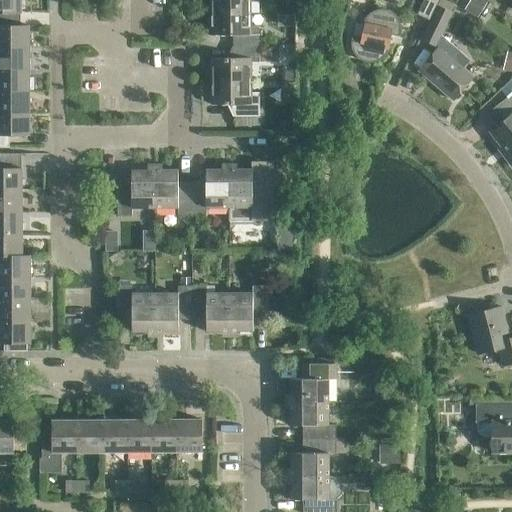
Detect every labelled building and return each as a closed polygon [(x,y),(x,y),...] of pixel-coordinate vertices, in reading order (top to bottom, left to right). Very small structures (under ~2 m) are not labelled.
[(0,0),(0,26),(9,26),(21,26),(20,0),(0,0)] [(211,0),(212,14),(250,13),(250,2),(259,2),(258,0),(211,0)] [(423,0),(416,15),(429,21),(439,0),(423,0)] [(437,6),(430,21),(421,39),(436,46),(438,48),(418,71),(452,100),(472,77),(454,61),(459,54),(440,38),(452,14),(437,6)] [(361,26),(361,29),(362,29),(361,37),(352,35),(351,38),(350,40),(350,43),(350,45),(351,48),(352,50),(353,52),(354,54),(355,56),(357,58),(359,59),(361,61),(364,61),(366,62),(368,63),(371,63),(373,62),(376,62),(378,61),(380,60),(382,58),(384,57),(386,55),(387,53),(388,51),(389,48),(390,46),(390,44),(389,43),(391,35),(400,37),(400,34),(401,32),(401,29),(401,27),(400,25),(400,22),(399,20),(397,18),(396,16),(394,14),(392,13),(390,12),(388,11),(385,10),(383,10),(380,10),(378,10),(375,10),(373,11),(371,12),(369,14),(367,15),(365,17),(364,19),(363,21),(362,24),(361,26)] [(250,13),(212,14),(212,36),(233,36),(233,46),(259,46),(259,26),(250,26),(250,13)] [(9,26),(0,26),(0,47),(29,48),(29,26),(21,26),(9,26)] [(259,46),(233,46),(233,59),(212,59),(212,83),(251,83),(250,63),(259,62),(259,46)] [(0,69),(29,69),(29,48),(0,47),(0,69)] [(511,52),(508,52),(503,71),(511,72),(511,52)] [(0,69),(0,91),(29,92),(29,90),(33,90),(33,78),(29,78),(29,69),(0,69)] [(251,83),(212,83),(212,105),(233,105),(233,117),(259,117),(259,93),(251,93),(251,83)] [(0,113),(29,113),(29,92),(0,91),(0,113)] [(489,132),(511,160),(511,93),(486,114),(496,127),(489,132)] [(29,135),(29,113),(0,113),(0,147),(10,148),(9,135),(29,135)] [(0,191),(21,191),(21,154),(0,154),(0,191)] [(247,170),(229,170),(230,221),(274,221),(274,162),(247,162),(247,170)] [(230,221),(229,170),(206,170),(206,183),(191,183),(191,216),(206,216),(206,207),(228,208),(228,221),(230,221)] [(132,208),(154,208),(154,171),(132,171),(132,183),(117,183),(117,216),(132,216),(132,208)] [(178,216),(191,216),(191,183),(178,183),(178,171),(154,171),(154,208),(178,208),(178,216)] [(21,191),(0,191),(0,212),(21,212),(21,191)] [(21,212),(0,212),(0,234),(21,235),(21,212)] [(21,235),(0,234),(0,256),(29,257),(29,256),(22,256),(21,235)] [(132,242),(115,242),(116,252),(132,252),(132,242)] [(0,278),(30,279),(29,257),(0,256),(0,278)] [(30,279),(0,278),(0,299),(30,300),(30,279)] [(154,293),(154,332),(178,332),(178,320),(191,320),(191,287),(178,286),(178,293),(154,293)] [(230,293),(230,332),(252,332),(252,320),(267,320),(267,286),(253,286),(253,294),(230,293)] [(154,332),(154,293),(132,293),(132,287),(117,287),(117,320),(131,320),(131,332),(154,332)] [(191,287),(191,320),(205,320),(205,332),(230,332),(230,293),(205,293),(205,287),(191,287)] [(0,321),(30,322),(30,300),(0,299),(0,321)] [(499,307),(468,315),(478,354),(494,350),(499,353),(502,366),(511,363),(511,337),(507,339),(499,307)] [(30,322),(0,321),(0,344),(30,345),(30,322)] [(290,379),(290,402),(328,401),(328,380),(335,380),(335,364),(301,364),(301,378),(290,379)] [(302,439),(335,439),(335,424),(328,424),(328,401),(290,402),(290,425),(301,426),(302,439)] [(511,404),(475,404),(475,423),(476,423),(476,432),(483,437),(492,437),(492,452),(511,451),(511,404)] [(125,421),(126,452),(151,452),(151,420),(125,421)] [(151,420),(151,452),(176,452),(176,420),(151,420)] [(176,420),(176,452),(201,452),(201,420),(176,420)] [(0,421),(0,453),(13,453),(13,421),(0,421)] [(77,453),(76,421),(51,421),(51,446),(41,446),(41,457),(39,457),(39,473),(61,473),(61,453),(77,453)] [(76,421),(77,453),(102,453),(102,421),(76,421)] [(102,421),(102,453),(126,452),(125,421),(102,421)] [(335,439),(302,439),(302,453),(290,453),(290,476),(328,475),(328,453),(335,453),(335,439)] [(328,475),(290,476),(290,499),(302,499),(302,511),(335,511),(335,499),(341,493),(341,476),(328,476),(328,475)] [(64,493),(76,493),(76,481),(64,481),(64,493)] [(88,481),(76,481),(76,493),(88,492),(88,481)] [(114,492),(126,492),(126,481),(114,481),(114,492)] [(138,481),(126,481),(126,492),(138,492),(138,481)] [(164,493),(175,492),(175,481),(164,481),(164,493)] [(187,481),(175,481),(175,492),(187,492),(187,481)]
